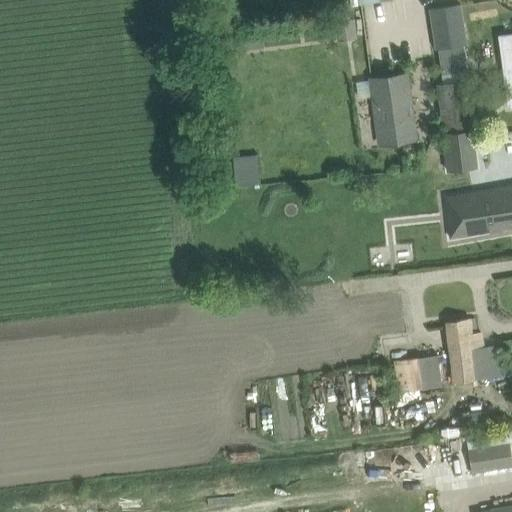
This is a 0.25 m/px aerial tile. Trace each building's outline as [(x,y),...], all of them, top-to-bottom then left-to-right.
[(468,44),(461,3),(429,9),(435,49),(438,49),(442,75),(469,71),(464,44),(468,44)] [(356,17),(335,20),(338,39),(359,36),(356,17)] [(511,32),(500,34),(510,108),(511,107),(511,32)] [(408,71),(368,77),(378,146),(418,140),(408,71)] [(466,80),(437,84),(448,170),(477,166),(466,80)] [(511,186),(445,200),(452,239),(511,227),(511,186)] [(445,320),(449,352),(485,347),(485,346),(483,330),(474,332),(472,316),(445,320)] [(498,344),(485,346),(485,347),(449,352),(453,383),(502,376),(498,344)] [(431,355),(394,360),(399,392),(436,386),(431,355)] [(472,472),(511,466),(511,459),(510,443),(469,448),(472,472)]
